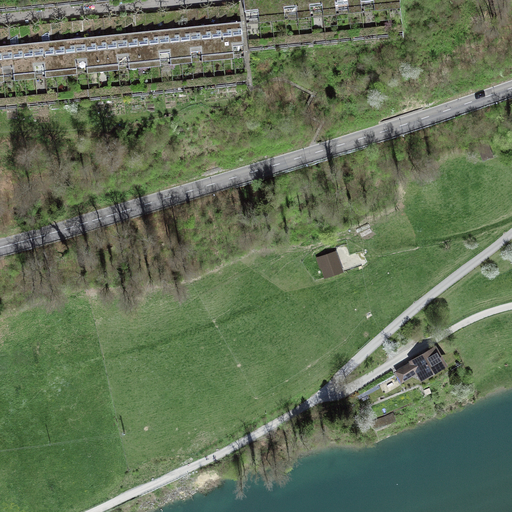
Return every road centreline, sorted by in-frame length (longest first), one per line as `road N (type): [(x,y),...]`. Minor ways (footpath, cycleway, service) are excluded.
road 1 (secondary): [(0,247),(511,88)]
road 2 (residential): [(511,233),(401,319),(322,395),(511,305)]
road 3 (track): [(93,511),(322,395)]
